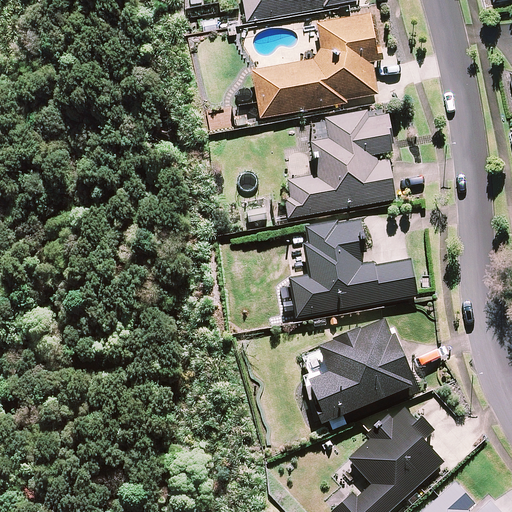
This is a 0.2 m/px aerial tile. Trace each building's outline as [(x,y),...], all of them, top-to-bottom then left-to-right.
[(244,0),(249,23),(362,0),(361,0),(244,0)] [(348,99),(379,93),(373,62),(380,61),(386,60),(383,46),(378,47),(372,15),(318,25),(323,49),(313,61),(254,72),(262,118),(349,102),(348,99)] [(293,199),(287,200),(290,218),(396,199),(389,161),(378,163),(377,154),(395,151),(389,114),(370,117),(369,112),(312,122),(321,175),(290,181),(293,199)] [(266,207),(247,210),(249,224),(268,221),(266,207)] [(369,250),(363,219),(305,229),(313,275),(293,278),(299,316),(419,295),(413,260),(366,268),(363,251),(369,250)] [(393,335),(386,318),(318,347),(328,373),(312,380),(323,408),(317,410),(322,423),(418,383),(397,333),(393,335)] [(435,430),(410,402),(349,458),(373,484),(358,498),(354,495),(335,511),(389,511),(444,462),(424,440),(435,430)] [(500,511),(490,501),(478,511),(471,511),(468,509),(476,501),(454,479),(420,511),(500,511)]
